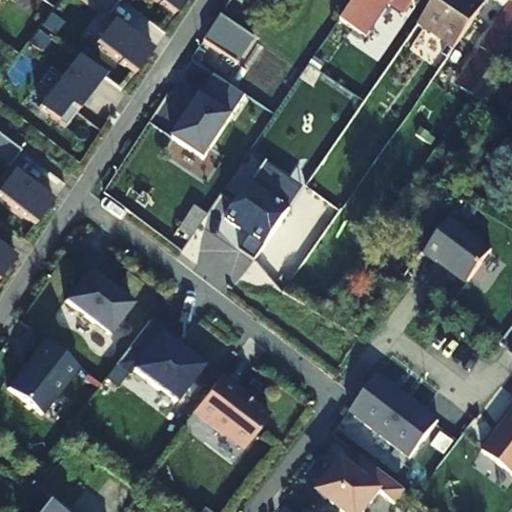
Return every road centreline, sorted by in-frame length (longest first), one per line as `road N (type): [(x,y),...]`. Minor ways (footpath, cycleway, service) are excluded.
road 1 (residential): [(337,396),(79,194)]
road 2 (residential): [(205,0),(79,194)]
road 3 (residential): [(79,194),(0,314)]
road 4 (residential): [(253,511),(337,396)]
road 5 (residential): [(337,396),(415,290)]
